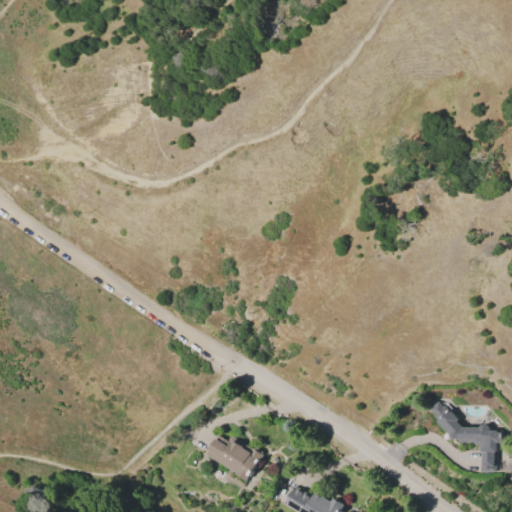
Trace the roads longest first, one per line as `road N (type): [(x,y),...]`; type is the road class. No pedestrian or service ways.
road 1 (track): [(0,153),(60,144),(132,178),(177,176),(281,126),(371,38),(388,0)]
road 2 (residential): [(0,201),(235,363)]
road 3 (residential): [(235,363),(344,429),(451,511)]
